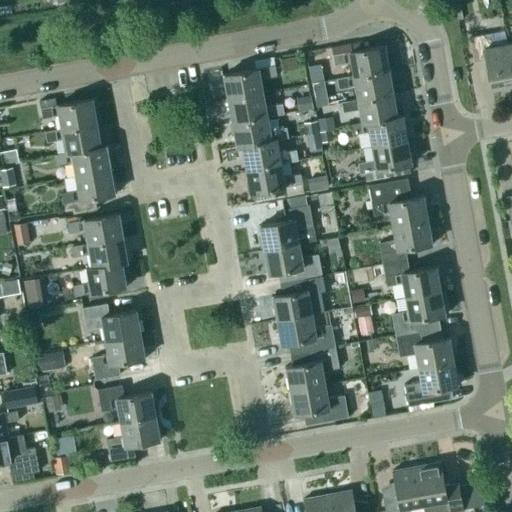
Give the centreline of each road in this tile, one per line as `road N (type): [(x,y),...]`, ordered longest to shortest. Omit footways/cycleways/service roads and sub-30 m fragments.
road 1 (residential): [(260,455),(239,358),(174,370),(162,301),(231,290),(208,178),(144,189),(119,66)]
road 2 (unclassified): [(496,416),(449,137)]
road 3 (residential): [(260,455),(0,501)]
road 4 (residential): [(119,66),(375,18)]
road 5 (residential): [(496,416),(260,455)]
road 6 (unclassified): [(449,137),(425,30),(400,16),(375,18)]
road 7 (residential): [(0,89),(119,66)]
